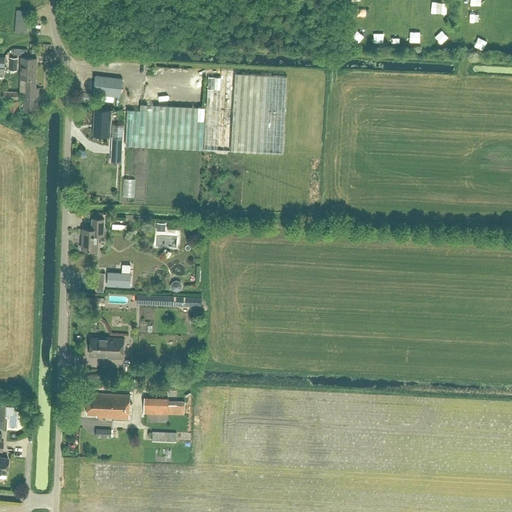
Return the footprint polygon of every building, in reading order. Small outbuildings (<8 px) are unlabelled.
[(14,31),(27,32),(28,21),(15,20),(14,31)] [(360,45),(366,37),(360,32),(354,40),(360,45)] [(21,81),(36,82),(37,58),(21,58),(21,81)] [(209,77),(204,150),(282,154),(287,76),(235,74),(235,72),(221,71),(221,78),(209,77)] [(122,78),(96,75),(93,93),(120,96),(122,78)] [(36,82),(21,81),(20,92),(24,92),(23,112),(38,112),(39,87),(36,87),(36,82)] [(3,91),(3,99),(17,100),(18,92),(3,91)] [(18,101),(7,100),(7,111),(17,112),(18,101)] [(128,109),(126,145),(203,149),(204,119),(205,119),(206,108),(140,104),(140,110),(128,109)] [(108,135),(110,110),(97,109),(95,135),(108,135)] [(113,162),(121,163),(123,124),(116,124),(116,134),(113,134),(112,152),(113,152),(113,162)] [(214,154),(213,172),(225,173),(226,155),(214,154)] [(103,235),(104,219),(92,218),(92,229),(83,229),(82,249),(97,250),(98,235),(103,235)] [(157,235),(157,247),(181,247),(181,229),(167,229),(167,221),(157,221),(157,235)] [(98,272),(96,291),(103,291),(105,273),(98,272)] [(137,303),(172,305),(172,296),(137,294),(137,303)] [(87,297),(86,306),(99,307),(99,297),(87,297)] [(99,356),(123,358),(124,338),(100,336),(100,337),(91,337),(90,355),(99,355),(99,356)] [(129,418),(130,394),(93,393),(93,395),(88,395),(87,414),(96,414),(96,417),(129,418)] [(144,413),(169,414),(184,415),(184,400),(169,400),(169,399),(144,398),(144,413)] [(111,429),(96,428),(95,437),(111,438),(111,429)] [(177,432),(152,431),(152,440),(176,441),(177,432)]
